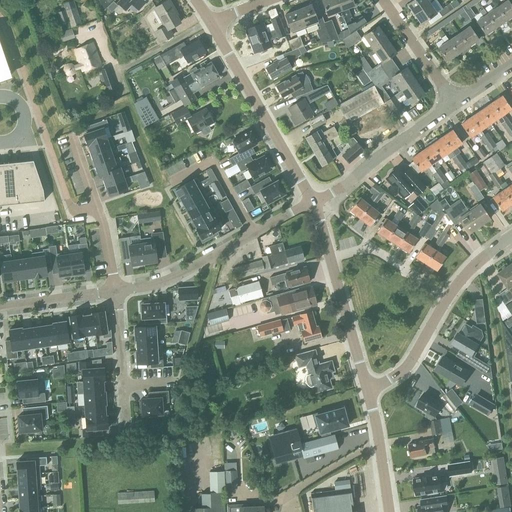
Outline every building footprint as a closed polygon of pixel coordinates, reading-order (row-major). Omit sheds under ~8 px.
[(139,10),(147,0),(120,0),(118,3),(126,11),(132,4),(139,10)] [(337,13),(339,17),(343,15),(336,0),(324,0),(322,1),(328,16),(337,13)] [(351,0),(336,0),(343,15),(347,28),(351,26),(348,21),(352,19),(348,9),(354,6),(351,0)] [(415,14),(430,4),(429,4),(434,0),(413,0),(408,4),(415,14)] [(468,9),(478,2),(476,0),(472,0),(470,1),(465,5),(468,9)] [(506,21),(511,16),(511,5),(508,0),(497,8),(506,21)] [(81,24),(73,1),(63,4),(65,11),(66,11),(68,18),(67,19),(64,11),(58,12),(62,24),(70,21),(72,27),(81,24)] [(161,43),(173,36),(169,29),(180,23),(174,13),(175,12),(169,1),(155,9),(166,27),(155,33),(161,43)] [(442,17),(454,9),(450,3),(438,11),(442,17)] [(430,4),(415,14),(422,24),(437,14),(430,4)] [(305,29),(319,24),(311,5),(298,10),(305,29)] [(271,46),(266,33),(274,30),(278,39),(286,35),(279,16),(279,17),(275,8),(268,11),(271,20),(270,20),(271,23),(263,26),(262,24),(246,30),(254,53),(271,46)] [(496,28),(506,21),(497,8),(487,15),(496,28)] [(496,28),(487,15),(482,9),(479,11),(483,17),(476,22),(485,35),(496,28)] [(292,34),(305,29),(298,10),(285,15),(292,34)] [(448,17),(451,21),(461,14),(459,10),(448,17)] [(58,32),(51,16),(38,21),(50,52),(56,49),(51,35),(58,32)] [(438,24),(440,28),(451,21),(448,17),(438,24)] [(356,32),(367,25),(362,18),(351,26),(347,28),(351,36),(356,32)] [(325,26),(331,41),(339,40),(331,20),(324,23),(325,26)] [(424,34),(427,38),(440,28),(438,24),(424,34)] [(321,43),(331,41),(325,26),(316,30),(321,43)] [(369,52),(387,40),(378,27),(364,36),(371,46),(367,49),(369,52)] [(459,34),(468,47),(479,40),(470,27),(459,34)] [(60,43),(75,38),(72,29),(57,34),(60,43)] [(356,32),(351,36),(343,41),(349,48),(361,40),(356,32)] [(458,54),(468,47),(459,34),(449,41),(458,54)] [(447,62),(458,54),(449,41),(445,35),(441,38),(445,43),(438,48),(447,62)] [(288,41),(292,50),(303,46),(300,36),(288,41)] [(11,72),(0,40),(0,80),(9,77),(9,73),(11,72)] [(387,40),(369,52),(371,55),(376,53),(383,62),(396,53),(387,40)] [(161,57),(165,65),(184,55),(188,62),(205,53),(198,41),(181,50),(179,45),(160,56),(161,57)] [(83,72),(101,65),(93,44),(75,50),(79,64),(73,65),(71,64),(68,64),(65,65),(63,67),(63,70),(63,72),(65,75),(68,76),(71,76),(73,75),(75,73),(75,71),(81,69),(83,72)] [(272,79),(296,66),(292,60),(301,55),(301,54),(309,50),(306,45),(303,46),(292,50),(283,54),(284,59),(275,64),(274,63),(266,68),(272,79)] [(158,69),(165,65),(161,57),(153,61),(158,69)] [(207,74),(215,70),(211,63),(197,71),(195,68),(192,70),(194,73),(187,76),(191,82),(197,79),(206,75),(207,74)] [(371,81),(384,72),(379,65),(366,74),(371,81)] [(104,80),(109,93),(116,91),(108,68),(101,70),(103,76),(100,76),(102,81),(104,80)] [(402,90),(415,81),(406,68),(392,77),(399,87),(396,89),(398,93),(402,91),(402,90)] [(218,76),(215,70),(207,74),(206,75),(197,79),(195,80),(191,82),(191,84),(188,86),(187,84),(178,89),(175,91),(184,108),(197,101),(192,92),(195,90),(194,89),(199,87),(200,89),(218,78),(217,77),(218,76)] [(511,78),(507,70),(498,76),(508,90),(511,87),(511,78)] [(373,86),(378,94),(380,93),(377,89),(390,80),(384,72),(371,81),(374,85),(373,86)] [(283,97),(290,93),(293,98),(296,97),(313,90),(310,83),(304,85),(298,74),(277,86),(283,97)] [(394,96),(398,101),(401,98),(400,98),(405,95),(411,104),(424,95),(415,81),(402,90),(402,91),(398,93),(394,96)] [(312,114),(307,104),(322,95),(321,94),(330,89),(327,85),(318,88),(313,90),(296,97),(298,103),(289,108),(293,115),(291,116),(295,124),(312,114)] [(385,102),(394,115),(403,109),(398,101),(394,96),(385,102)] [(511,125),(511,124),(504,114),(511,109),(503,96),(492,103),(505,121),(501,124),(505,130),(511,125)] [(497,119),(501,124),(505,121),(492,103),(482,110),(491,123),(497,119)] [(390,120),(380,107),(372,112),(381,126),(390,120)] [(208,125),(213,122),(206,108),(191,116),(187,109),(173,116),(176,122),(186,117),(195,133),(201,130),(203,134),(205,135),(210,132),(211,130),(208,125)] [(410,108),(403,113),(408,122),(416,117),(410,108)] [(482,110),(472,117),(480,130),(484,128),(491,123),(482,110)] [(126,118),(124,112),(117,114),(120,120),(125,118),(126,118)] [(146,123),(153,119),(149,112),(142,117),(146,123)] [(381,126),(372,112),(364,118),(374,131),(381,126)] [(320,125),(316,117),(310,121),(314,128),(320,125)] [(492,139),(488,133),(484,135),(480,130),(472,117),(461,125),(470,137),(476,133),(479,138),(480,138),(485,144),(492,139)] [(374,131),(364,118),(355,124),(364,137),(374,131)] [(107,138),(103,129),(109,127),(106,120),(89,125),(92,132),(84,135),(88,145),(111,137),(107,138)] [(62,137),(77,132),(74,124),(59,129),(62,137)] [(314,151),(340,137),(334,126),(323,132),(321,129),(317,132),(316,132),(306,137),(314,151)] [(462,143),(453,130),(442,138),(451,150),(455,156),(452,158),(456,165),(463,160),(455,148),(462,143)] [(232,166),(237,163),(249,156),(255,153),(252,147),(256,144),(254,140),(255,139),(250,131),(246,133),(245,133),(244,134),(232,141),(239,153),(229,159),(232,166)] [(114,148),(111,137),(88,145),(88,146),(89,146),(92,155),(114,148)] [(340,137),(314,151),(322,165),(332,160),(326,150),(330,148),(331,149),(343,142),(340,137)] [(455,156),(451,150),(442,138),(438,141),(436,138),(430,142),(432,145),(441,157),(446,154),(450,159),(452,158),(455,156)] [(492,139),(485,144),(489,151),(496,146),(496,144),(492,139)] [(436,161),(441,157),(432,145),(430,142),(425,146),(426,148),(422,152),(431,164),(434,169),(438,168),(440,166),(436,161)] [(348,163),(363,150),(357,143),(342,156),(348,163)] [(113,159),(110,150),(115,148),(114,148),(92,155),(95,166),(113,159)] [(475,151),(481,159),(486,156),(480,148),(475,151)] [(420,171),(431,164),(422,152),(412,159),(415,164),(410,167),(416,175),(420,172),(420,171)] [(505,165),(497,153),(483,162),(491,174),(495,172),(505,165)] [(250,158),(249,156),(237,163),(241,171),(248,168),(254,179),(271,169),(270,167),(272,166),(267,158),(266,159),(264,156),(253,162),(250,158)] [(113,159),(95,166),(99,176),(120,169),(120,168),(117,169),(113,159)] [(467,166),(463,160),(459,162),(456,165),(460,171),(467,166)] [(43,190),(33,161),(0,164),(0,205),(45,201),(43,190)] [(392,171),(390,172),(389,176),(386,178),(392,184),(388,187),(395,194),(398,192),(403,197),(412,189),(416,195),(425,187),(409,169),(404,174),(398,168),(396,170),(392,171)] [(443,173),(438,168),(434,169),(431,172),(435,178),(443,173)] [(106,185),(124,179),(120,169),(99,176),(102,175),(106,185)] [(476,184),(482,180),(475,171),(470,175),(476,184)] [(144,172),(131,176),(133,181),(138,180),(141,188),(149,186),(144,172)] [(488,176),(493,182),(499,178),(495,172),(491,174),(488,176)] [(450,185),(448,182),(447,180),(443,173),(435,178),(440,185),(441,185),(444,189),(450,185)] [(197,178),(174,190),(178,197),(179,196),(181,200),(197,191),(203,188),(197,178)] [(503,183),(499,178),(493,182),(497,187),(500,185),(503,183)] [(109,196),(127,189),(124,179),(106,185),(109,196)] [(260,191),(267,204),(285,194),(278,181),(260,191)] [(505,182),(503,183),(500,185),(503,190),(511,203),(511,202),(511,184),(508,187),(505,182)] [(385,192),(375,183),(369,191),(373,194),(376,197),(378,195),(380,197),(385,192)] [(470,187),(469,188),(478,201),(484,198),(475,184),(474,185),(473,183),(469,185),(470,187)] [(197,191),(181,200),(183,202),(184,202),(187,209),(208,197),(203,188),(197,191)] [(501,210),(511,203),(503,190),(493,197),(501,210)] [(386,208),(394,198),(385,192),(380,197),(378,195),(376,197),(373,194),(370,199),(372,201),(370,205),(360,217),(370,225),(380,213),(373,208),(377,204),(376,203),(378,201),(386,208)] [(468,233),(478,225),(469,212),(463,203),(456,208),(456,207),(453,206),(450,208),(440,193),(435,196),(450,219),(453,216),(456,221),(458,221),(459,220),(468,233)] [(208,197),(187,209),(186,209),(190,216),(191,215),(193,218),(213,207),(208,197)] [(370,205),(360,197),(350,210),(360,217),(370,205)] [(480,204),(469,212),(478,225),(489,218),(480,204)] [(195,224),(194,224),(196,228),(218,216),(213,207),(193,218),(192,219),(195,224)] [(238,218),(233,209),(233,208),(226,212),(232,222),(238,218)] [(388,238),(396,225),(405,212),(400,208),(391,222),(386,218),(377,231),(388,238)] [(446,214),(441,211),(427,232),(433,236),(436,231),(435,231),(443,218),(447,223),(450,220),(446,214)] [(415,213),(411,219),(414,221),(417,223),(421,217),(418,215),(415,213)] [(198,233),(203,242),(217,234),(216,232),(220,229),(217,223),(222,220),(220,216),(218,217),(218,216),(196,228),(199,232),(198,233)] [(413,229),(417,223),(414,221),(411,219),(409,223),(407,225),(413,229)] [(423,238),(431,225),(425,221),(418,234),(423,238)] [(407,232),(404,230),(402,229),(398,226),(397,225),(396,225),(388,238),(398,245),(407,232)] [(415,230),(413,229),(407,225),(404,230),(407,232),(398,245),(409,252),(417,239),(411,235),(415,230)] [(443,231),(439,237),(445,241),(449,235),(443,231)] [(152,234),(152,237),(141,239),(145,265),(154,263),(154,262),(157,262),(155,249),(165,248),(162,232),(152,234)] [(435,244),(441,247),(445,241),(439,237),(435,244)] [(145,265),(141,239),(140,239),(141,242),(129,243),(128,238),(119,239),(122,255),(130,254),(132,265),(135,265),(135,266),(145,265)] [(426,263),(435,250),(424,243),(415,256),(426,263)] [(82,261),(89,260),(87,244),(78,245),(79,251),(69,252),(72,274),(73,277),(84,275),(82,261)] [(56,245),(49,246),(49,249),(51,262),(51,265),(58,264),(60,276),(61,276),(61,277),(71,276),(71,275),(72,274),(69,252),(57,254),(56,245)] [(285,251),(272,255),(272,254),(262,257),(266,270),(275,267),(275,266),(288,262),(288,263),(303,258),(300,246),(284,250),(285,251)] [(43,252),(32,253),(36,277),(41,276),(47,275),(45,263),(51,262),(49,249),(43,249),(43,252)] [(437,270),(445,257),(435,250),(426,263),(437,270)] [(32,258),(22,260),(25,278),(35,277),(36,277),(32,253),(32,258)] [(219,284),(227,260),(223,258),(214,282),(219,284)] [(22,260),(12,261),(14,280),(25,278),(22,260)] [(235,279),(265,271),(262,260),(232,269),(235,279)] [(14,280),(12,261),(0,263),(3,282),(14,280)] [(311,280),(308,268),(305,268),(305,267),(273,275),(273,277),(272,277),(273,279),(274,279),(275,283),(284,280),(286,288),(309,281),(311,280)] [(511,271),(509,267),(499,274),(509,288),(504,291),(511,301),(511,300),(511,271)] [(232,306),(263,297),(258,281),(228,290),(232,306)] [(179,288),(179,300),(197,299),(197,287),(179,288)] [(283,310),(285,309),(286,313),(316,304),(311,287),(298,290),(298,288),(263,298),(263,300),(261,301),(259,305),(260,310),(264,312),(267,311),(267,313),(274,311),(275,314),(283,312),(283,310)] [(505,305),(511,301),(504,291),(498,295),(505,305)] [(149,302),(140,303),(140,312),(142,312),(143,318),(144,318),(145,325),(167,323),(167,316),(165,316),(164,303),(149,304),(149,302)] [(210,325),(229,320),(226,308),(207,313),(210,325)] [(316,327),(315,326),(311,311),(292,317),(294,324),(302,322),(304,330),(316,327)] [(104,312),(92,313),(95,334),(102,333),(103,338),(111,337),(110,316),(105,317),(104,312)] [(82,315),(81,315),(85,336),(95,334),(92,313),(92,315),(82,316),(82,315)] [(81,315),(69,317),(72,338),(85,336),(81,315)] [(272,335),(290,331),(287,319),(280,321),(279,320),(256,326),(259,337),(271,334),(272,335)] [(66,321),(53,323),(56,344),(69,342),(66,321)] [(53,325),(43,326),(46,346),(56,344),(53,323),(53,325)] [(483,336),(482,330),(474,325),(472,328),(466,324),(465,326),(463,326),(462,329),(462,331),(461,333),(462,333),(461,335),(458,333),(452,343),(473,355),(478,345),(483,336)] [(304,330),(301,330),(304,342),(321,338),(318,325),(315,326),(316,327),(304,330)] [(43,326),(32,328),(35,348),(46,346),(43,326)] [(134,327),(135,340),(156,338),(156,326),(134,327)] [(9,330),(12,350),(6,351),(7,359),(18,358),(17,350),(24,349),(21,328),(9,330)] [(22,328),(21,328),(24,349),(35,348),(32,328),(22,329),(22,328)] [(189,339),(190,333),(181,331),(180,337),(189,339)] [(180,337),(178,343),(187,346),(189,339),(180,337)] [(136,351),(136,352),(157,350),(156,338),(135,340),(136,340),(137,351),(136,351)] [(274,360),(282,358),(279,349),(272,351),(274,360)] [(150,363),(150,368),(163,367),(163,357),(158,358),(157,350),(136,352),(137,364),(150,363)] [(332,374),(331,372),(334,372),(332,364),(329,362),(319,365),(314,351),(295,356),(299,368),(306,365),(314,393),(331,388),(329,379),(332,374)] [(436,371),(457,383),(460,379),(464,381),(470,372),(455,363),(454,364),(452,362),(444,357),(436,371)] [(92,362),(79,363),(79,370),(82,370),(83,382),(104,380),(104,368),(93,369),(92,362)] [(481,371),(492,379),(493,378),(491,369),(485,365),(481,371)] [(15,381),(16,396),(17,396),(17,395),(19,395),(19,398),(25,397),(26,404),(46,402),(45,393),(38,392),(37,380),(29,380),(29,379),(23,379),(23,381),(16,382),(15,381)] [(83,382),(84,394),(105,392),(104,392),(103,381),(104,381),(104,380),(83,382)] [(162,405),(169,402),(168,391),(148,392),(149,399),(142,400),(142,402),(140,402),(140,401),(139,401),(140,417),(141,416),(150,415),(150,417),(156,416),(156,414),(162,414),(162,405)] [(105,392),(84,394),(85,406),(106,404),(105,392)] [(456,416),(462,415),(446,394),(438,400),(426,393),(418,406),(435,416),(439,409),(441,410),(443,407),(454,413),(456,416)] [(477,395),(471,405),(488,415),(494,405),(477,395)] [(106,404),(85,406),(86,418),(107,416),(106,416),(105,405),(106,405),(106,404)] [(344,405),(313,414),(319,433),(320,433),(321,437),(324,446),(340,441),(337,430),(351,426),(349,419),(350,419),(348,413),(347,413),(345,406),(344,406),(344,405)] [(47,406),(27,408),(28,415),(18,416),(20,432),(30,431),(30,433),(40,432),(40,430),(42,430),(41,421),(48,418),(47,406)] [(86,418),(86,430),(82,430),(82,436),(93,436),(93,430),(108,429),(107,416),(86,418)] [(444,444),(454,441),(450,417),(430,421),(432,435),(442,433),(444,444)] [(295,422),(265,431),(275,464),(302,457),(302,460),(326,453),(324,446),(321,437),(301,443),(295,422)] [(68,426),(68,438),(77,437),(77,426),(68,426)] [(230,437),(237,435),(236,433),(239,433),(237,426),(224,430),(227,436),(229,435),(230,437)] [(427,454),(436,453),(433,439),(416,442),(416,444),(408,445),(410,458),(427,455),(427,454)] [(179,454),(181,464),(192,462),(190,452),(179,454)] [(46,457),(26,458),(26,461),(16,462),(17,475),(40,473),(40,466),(47,465),(46,457)] [(472,473),(470,461),(448,465),(450,476),(472,473)] [(49,482),(59,481),(58,471),(52,472),(52,474),(48,474),(49,482)] [(212,493),(224,492),(223,472),(211,472),(212,493)] [(17,475),(18,486),(41,484),(40,473),(17,475)] [(446,475),(440,476),(431,477),(431,476),(429,477),(430,477),(429,477),(429,478),(426,478),(425,478),(425,477),(423,478),(415,480),(415,484),(416,491),(417,495),(428,493),(428,495),(438,493),(438,491),(443,490),(441,483),(447,482),(446,475)] [(333,482),(334,491),(311,494),(313,511),(355,511),(355,507),(353,507),(350,480),(333,482)] [(41,484),(18,486),(19,497),(42,496),(42,495),(39,496),(39,489),(41,489),(41,484)] [(118,504),(155,502),(154,491),(117,493),(118,504)] [(225,511),(225,493),(215,494),(201,494),(201,508),(191,508),(191,511),(225,511)] [(443,511),(443,507),(448,507),(446,495),(421,499),(422,506),(419,506),(419,509),(417,509),(417,511),(443,511)] [(42,496),(19,497),(20,509),(40,507),(40,501),(42,501),(42,496)]
